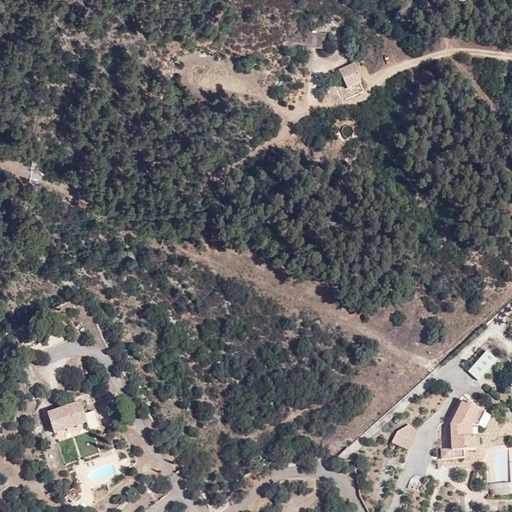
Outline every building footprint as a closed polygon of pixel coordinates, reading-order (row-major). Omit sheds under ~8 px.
[(330,35),(315,32),(313,48),(327,50),(330,35)] [(355,65),(340,72),(345,85),(337,89),(342,100),(364,90),(360,81),(361,80),(355,65)] [(494,345),(474,365),(486,376),(504,355),(494,345)] [(505,381),(511,375),(511,373),(508,368),(500,374),(505,381)] [(82,401),(48,413),(55,435),(88,424),(91,431),(100,428),(95,411),(86,415),(82,401)] [(471,428),(480,415),(468,404),(447,434),(447,460),(441,459),(440,475),(459,474),(459,461),(466,460),(464,437),(471,428)] [(487,420),(480,415),(471,428),(478,433),(487,420)] [(398,432),(392,443),(408,450),(416,432),(409,426),(398,432)] [(490,496),(511,495),(511,482),(489,483),(490,496)]
